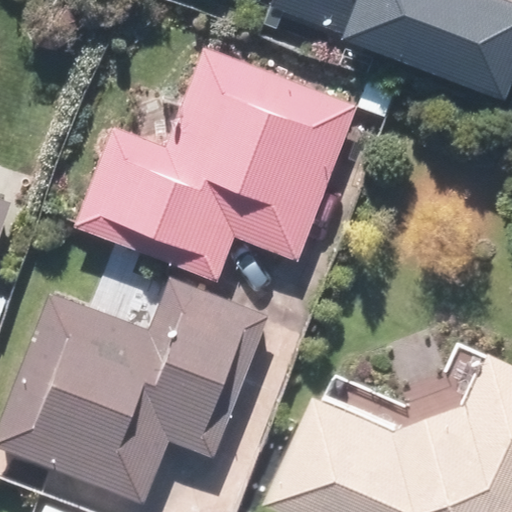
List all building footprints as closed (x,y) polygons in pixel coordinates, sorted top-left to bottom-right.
[(511,0),(279,0),(359,32),(363,22),(511,81),(511,0)] [(305,257),(368,94),(211,33),(171,137),(118,117),(79,219),(226,275),(242,233),(305,257)] [(0,249),(22,197),(0,188),(0,249)] [(93,303),(57,289),(0,429),(0,430),(155,493),(179,433),(220,449),(277,307),(181,268),(173,286),(110,260),(93,303)] [(427,416),(340,370),(282,493),(321,511),(511,511),(511,356),(504,352),(480,403),(427,416)]
